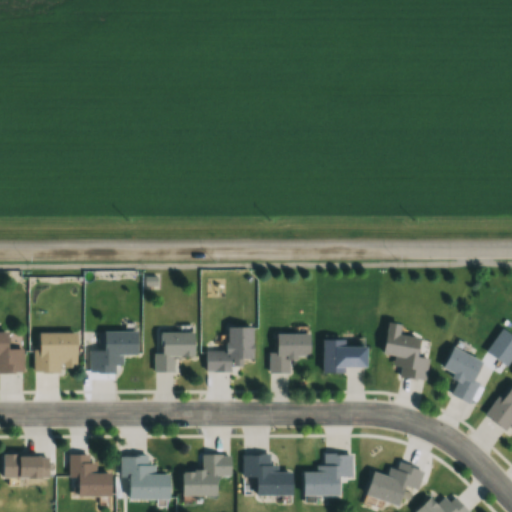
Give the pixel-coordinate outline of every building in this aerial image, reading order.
[(250,358),(250,326),(225,326),(225,351),(204,351),(204,368),(240,368),(240,358),(250,358)] [(0,371),(22,372),(22,348),(6,348),(6,331),(0,331),(0,371)] [(89,372),(114,372),(114,365),(121,365),(121,354),(135,354),(135,331),(99,331),(99,350),(88,350),(89,372)] [(159,353),(152,353),(152,371),(172,371),(172,356),(192,356),(192,331),(159,331),(159,353)] [(397,376),(424,380),(427,357),(415,355),(417,336),(383,331),(380,353),(393,355),(392,366),(399,367),(397,376)] [(75,332),(34,332),(34,370),(75,370),(75,332)] [(273,351),(268,351),(267,372),(287,372),(288,356),(307,356),(307,333),(273,333),(273,351)] [(342,345),(342,339),(320,339),(320,372),(341,372),(341,366),(363,366),(363,345),(342,345)] [(476,382),(470,379),(479,360),(450,346),(440,367),(455,374),(446,392),(467,402),(476,382)] [(511,433),(511,385),(506,381),(484,415),(511,433)] [(0,477),(46,477),(46,454),(0,453),(0,477)] [(229,454),(200,453),(200,470),(179,470),(179,495),(213,496),(213,474),(229,474),(229,454)] [(252,494),(289,494),(289,470),(277,470),(277,463),(269,463),(269,453),(241,453),(241,476),(252,476),(252,494)] [(336,493),(336,475),(351,475),(351,453),(322,453),(323,464),(314,464),(314,470),(300,470),(300,494),(336,493)] [(67,454),(67,477),(74,477),(74,495),(108,495),(108,472),(95,472),(95,462),(87,462),(88,454),(67,454)] [(119,456),(119,477),(125,477),(125,498),(166,498),(166,473),(154,473),(154,464),(147,464),(147,455),(119,456)] [(362,494),(397,506),(401,495),(410,498),(420,469),(393,460),(387,476),(371,470),(362,494)] [(437,506),(426,496),(411,511),(463,511),(466,509),(449,493),(437,506)]
